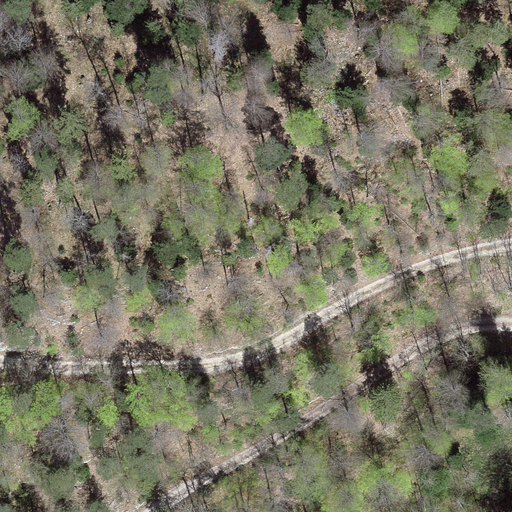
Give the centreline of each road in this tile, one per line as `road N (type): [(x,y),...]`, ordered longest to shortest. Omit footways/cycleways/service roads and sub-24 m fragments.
road 1 (track): [(0,361),(222,364),(270,347),(404,272),(511,244)]
road 2 (track): [(511,321),(463,323),(428,339),(282,441),(202,477),(156,511)]
